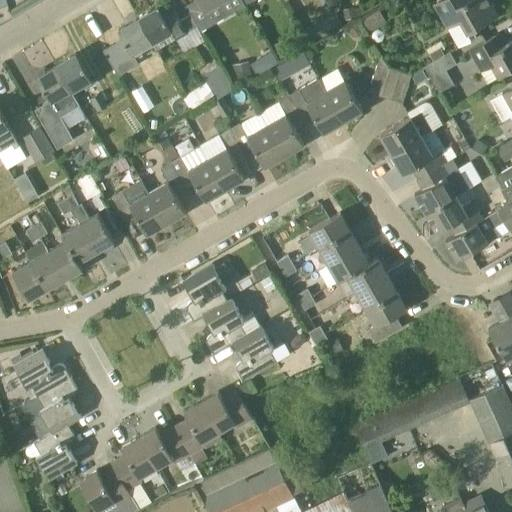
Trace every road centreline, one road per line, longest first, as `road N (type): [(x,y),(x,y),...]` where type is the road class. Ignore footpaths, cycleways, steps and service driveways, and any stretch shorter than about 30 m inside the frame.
road 1 (residential): [(511,269),(473,289),(444,286),(361,177),(344,169),(326,170),(145,276)]
road 2 (residential): [(145,276),(196,370),(116,413),(64,317)]
